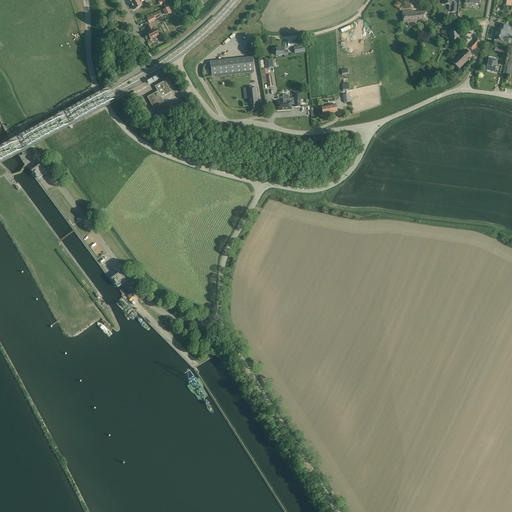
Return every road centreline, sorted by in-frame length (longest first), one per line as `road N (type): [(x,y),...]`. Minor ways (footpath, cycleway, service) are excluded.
road 1 (unclassified): [(218,323),(167,314),(146,298),(23,131),(95,86)]
road 2 (unclassified): [(368,124),(301,132),(222,120),(174,57)]
road 3 (unclassified): [(218,323),(335,511)]
road 4 (primary): [(0,156),(174,57)]
road 5 (unclassified): [(260,182),(152,150),(116,120),(95,86)]
road 6 (unclassified): [(260,182),(224,255),(218,323)]
road 7 (unclassified): [(368,124),(356,162),(333,184),(302,190),(260,182)]
road 8 (unclassified): [(370,0),(339,26),(253,37)]
